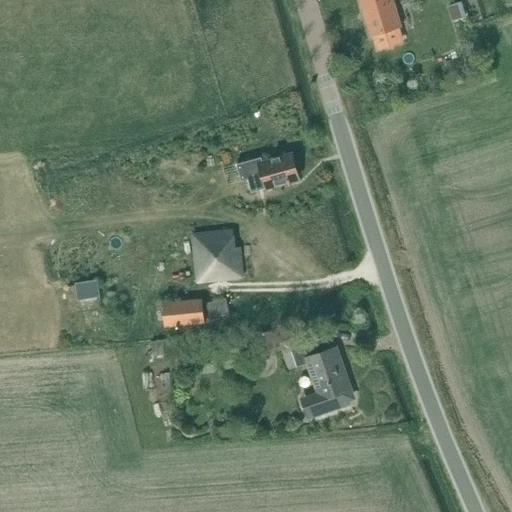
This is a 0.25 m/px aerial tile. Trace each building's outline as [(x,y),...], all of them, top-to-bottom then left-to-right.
[(393,0),(359,0),(371,36),(401,27),(393,0)] [(262,158),(238,165),(242,182),(248,180),(251,192),(267,188),(268,189),(299,180),(292,155),(263,163),(262,158)] [(232,232),(193,236),(198,284),(243,279),(240,248),(233,249),(232,232)] [(98,281),(76,284),(79,300),(100,297),(98,281)] [(206,303),(210,319),(230,313),(226,298),(206,303)] [(203,301),(163,306),(165,330),(206,325),(203,301)] [(298,340),(281,346),(284,354),(290,369),(297,367),(298,369),(308,365),(320,400),(303,406),(308,420),(349,405),(345,392),(350,391),(335,350),(330,352),(326,338),(300,348),(298,340)]
